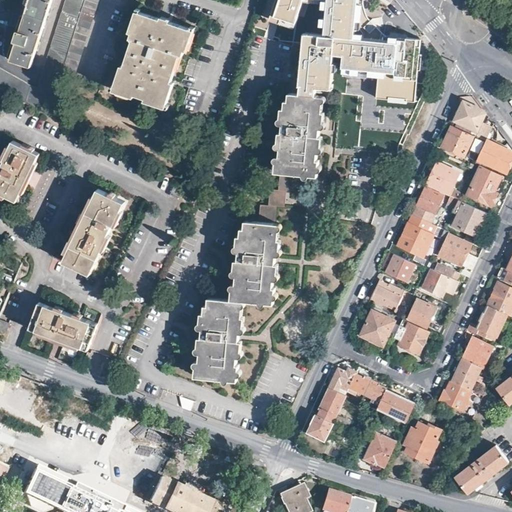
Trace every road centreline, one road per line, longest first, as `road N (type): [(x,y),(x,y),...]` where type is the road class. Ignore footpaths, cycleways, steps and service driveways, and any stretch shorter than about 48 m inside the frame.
road 1 (residential): [(333,344),(457,79),(472,67)]
road 2 (residential): [(0,353),(281,457)]
road 3 (residential): [(333,344),(416,382),(433,377),(511,207)]
road 4 (residential): [(281,457),(490,511)]
road 5 (residential): [(0,448),(138,511)]
road 6 (residential): [(281,457),(333,344)]
